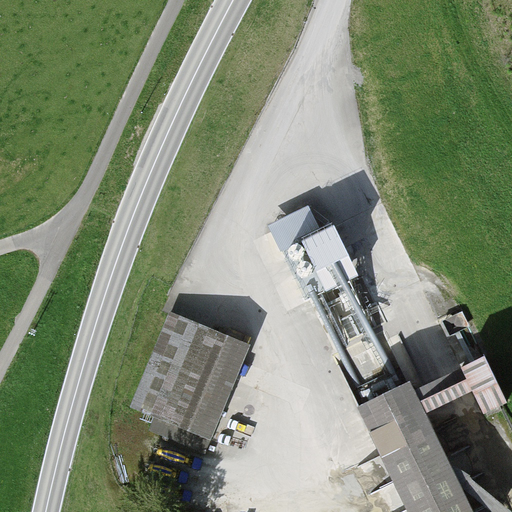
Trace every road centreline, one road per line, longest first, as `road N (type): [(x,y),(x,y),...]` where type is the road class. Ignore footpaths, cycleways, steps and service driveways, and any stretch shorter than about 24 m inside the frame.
road 1 (tertiary): [(236,0),(179,112),(108,291),(50,511)]
road 2 (unclassified): [(177,0),(72,232)]
road 3 (unclassified): [(72,232),(0,372)]
